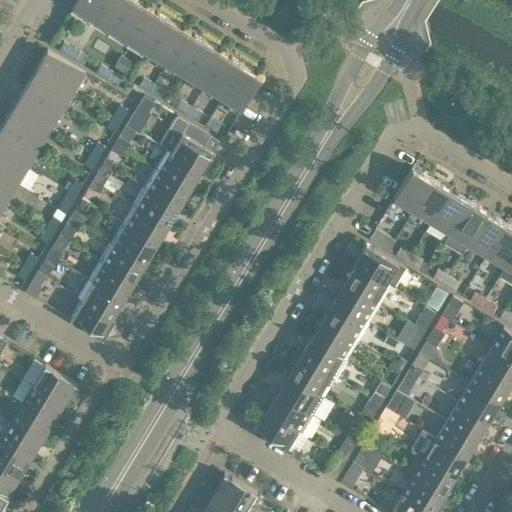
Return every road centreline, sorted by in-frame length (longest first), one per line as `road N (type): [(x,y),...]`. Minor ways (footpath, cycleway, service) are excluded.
road 1 (residential): [(354,511),(239,442),(229,400),(397,138),(425,133),(511,186)]
road 2 (residential): [(120,357),(139,344),(292,87),(285,47),(203,0)]
road 3 (tertiary): [(99,511),(321,144)]
road 4 (tertiary): [(321,144),(396,54),(399,16)]
road 5 (tertiary): [(399,16),(359,51),(321,144)]
road 6 (residential): [(120,357),(0,289)]
